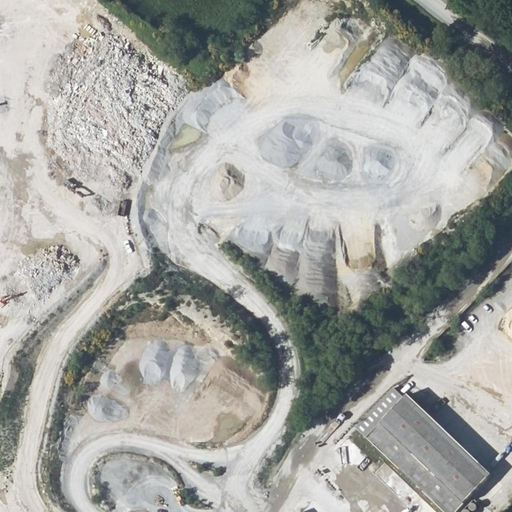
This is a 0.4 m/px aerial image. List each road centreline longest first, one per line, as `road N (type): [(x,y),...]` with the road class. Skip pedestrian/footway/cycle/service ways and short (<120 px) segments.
road 1 (track): [(511,243),(351,394)]
road 2 (unknown): [(409,340),(508,455),(505,482),(484,511)]
